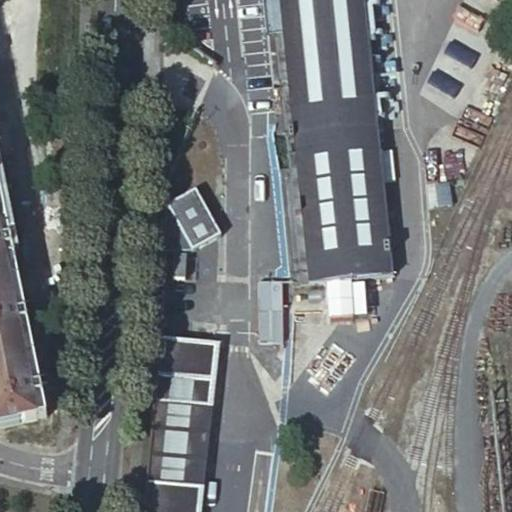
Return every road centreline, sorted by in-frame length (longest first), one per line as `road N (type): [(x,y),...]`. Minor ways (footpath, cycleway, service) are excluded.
road 1 (secondary): [(95,474),(120,0)]
road 2 (unknown): [(328,393),(380,338),(403,284),(413,209),(410,33)]
road 3 (unknown): [(414,511),(407,469),(389,441),(328,393)]
